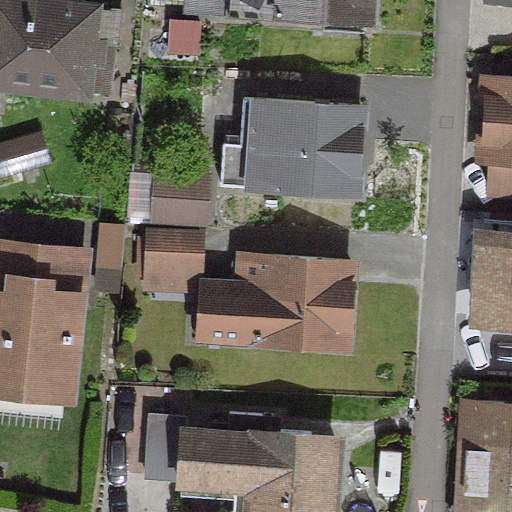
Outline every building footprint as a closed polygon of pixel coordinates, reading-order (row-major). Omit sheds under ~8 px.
[(111,44),(115,9),(27,0),(0,0),(0,83),(105,95),(108,71),(94,69),(97,42),(111,44)] [(209,0),(181,0),(181,11),(209,12),(209,0)] [(226,0),(226,14),(360,23),(361,0),(226,0)] [(197,24),(176,22),(172,53),(193,55),(197,24)] [(511,78),(486,77),(482,161),(511,162),(511,78)] [(355,106),(238,98),(235,145),(218,143),(215,185),(349,194),(355,106)] [(149,219),(198,223),(202,178),(152,174),(149,219)] [(511,223),(478,221),(472,319),(511,321),(511,223)] [(146,231),(143,264),(195,268),(197,234),(146,231)] [(8,293),(0,292),(0,378),(63,385),(77,251),(13,245),(8,293)] [(234,284),(198,281),(194,336),(339,346),(344,261),(236,255),(234,284)] [(460,511),(511,511),(511,403),(467,401),(460,511)] [(327,511),(331,456),(331,451),(302,450),(303,435),(254,432),(255,417),(226,415),(224,436),(178,433),(180,417),(145,414),(141,477),(244,485),(242,511),(327,511)]
